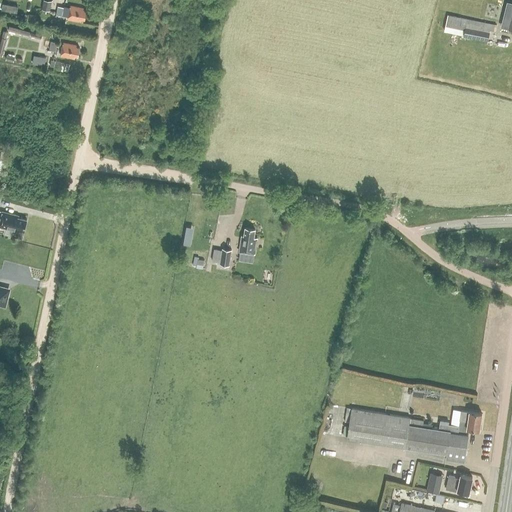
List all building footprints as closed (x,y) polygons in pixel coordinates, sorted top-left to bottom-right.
[(41,10),(50,12),(52,2),(43,0),(41,10)] [(19,7),(2,4),(1,10),(17,13),(19,7)] [(69,17),(68,19),(81,22),(82,19),(84,20),(85,11),(84,10),(84,9),(71,6),(70,8),(64,7),(64,8),(63,16),(69,17)] [(444,31),(442,31),(441,38),(450,40),(452,33),(464,36),(488,41),(490,32),(484,31),(486,23),(448,15),(444,31)] [(75,59),(75,56),(77,56),(78,48),(77,47),(77,45),(64,43),(61,56),(75,59)] [(23,231),(26,220),(17,218),(18,216),(2,212),(0,218),(0,227),(18,232),(19,230),(23,231)] [(183,225),(182,244),(190,245),(191,226),(183,225)] [(255,255),(257,238),(254,237),(255,229),(245,228),(244,236),(242,235),(239,252),(255,255)] [(229,265),(231,250),(222,249),(222,250),(214,249),(212,261),(220,263),(220,264),(229,265)] [(194,256),(193,264),(203,266),(204,258),(194,256)] [(0,306),(6,308),(11,289),(0,285),(0,306)] [(468,435),(466,435),(467,429),(479,431),(482,414),(469,412),(461,411),(459,426),(448,424),(449,422),(440,420),(438,429),(423,427),(424,421),(410,419),(410,418),(347,408),(344,421),(350,422),(347,438),(448,454),(447,459),(464,462),(468,435)] [(431,473),(427,491),(438,493),(440,482),(436,481),(437,474),(431,473)] [(455,476),(449,475),(446,489),(457,492),(458,491),(469,493),(472,478),(461,475),(460,479),(455,478),(455,476)] [(424,498),(425,492),(414,489),(413,495),(424,498)] [(439,511),(401,503),(399,511),(439,511)]
